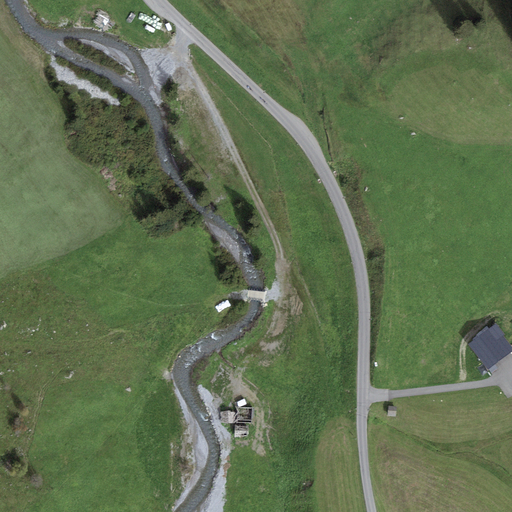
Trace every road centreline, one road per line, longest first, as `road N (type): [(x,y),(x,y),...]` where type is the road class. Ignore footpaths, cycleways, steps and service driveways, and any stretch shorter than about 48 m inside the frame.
road 1 (tertiary): [(156,0),(291,122),(339,193),(366,328),(361,426),(372,511)]
road 2 (track): [(191,31),(184,55),(282,265),(275,295),(225,292)]
road 3 (track): [(362,395),(479,384),(511,367)]
